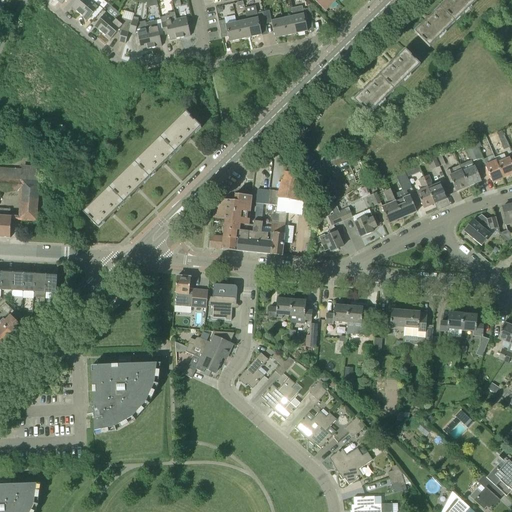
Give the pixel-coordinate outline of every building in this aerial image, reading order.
[(79,15),(91,0),(77,0),(71,8),(79,15)] [(91,0),(79,15),(87,21),(99,7),(98,6),(102,0),(91,0)] [(313,0),(314,0),(325,11),(336,0),(313,0)] [(447,0),(440,7),(455,23),(478,0),(447,0)] [(309,9),(303,10),(302,7),(291,9),(293,17),(297,34),(308,32),(306,22),(312,21),(309,9)] [(429,48),(455,23),(440,7),(414,33),(429,48)] [(269,11),(263,13),(266,25),(272,24),(271,22),(269,11)] [(114,20),(106,13),(94,27),(102,34),(114,20)] [(266,25),(263,13),(246,16),(247,21),(251,38),(262,36),(260,26),(266,25)] [(135,35),(138,21),(139,19),(134,17),(133,20),(132,22),(129,33),(135,35)] [(170,41),(180,39),(176,21),(166,23),(165,17),(160,18),(164,36),(169,35),(170,41)] [(282,19),(286,37),(297,34),(293,17),(282,19)] [(176,21),(180,39),(190,37),(186,18),(176,21)] [(129,33),(132,22),(122,19),(118,23),(114,20),(102,34),(110,41),(117,32),(120,34),(118,43),(126,45),(129,33)] [(282,19),(271,22),(272,24),(275,39),(286,37),(282,19)] [(218,22),(221,34),(227,33),(229,43),(240,40),(236,23),(226,25),(225,21),(218,22)] [(236,23),(240,40),(251,38),(247,21),(236,23)] [(148,31),(152,49),(162,47),(158,29),(148,31)] [(141,51),(152,49),(148,31),(137,33),(141,51)] [(379,75),(394,91),(420,66),(405,50),(379,75)] [(368,116),(394,91),(379,75),(353,101),(368,116)] [(160,137),(175,153),(201,128),(186,112),(160,137)] [(12,124),(7,135),(17,139),(22,128),(12,124)] [(509,148),(504,135),(498,138),(504,151),(509,148)] [(135,163),(150,178),(175,153),(160,137),(135,163)] [(471,144),(477,160),(482,158),(478,149),(481,148),(478,141),(471,144)] [(464,147),(470,161),(471,161),(472,163),(477,160),(471,144),(464,147)] [(329,169),(338,165),(347,162),(348,161),(344,149),(324,156),(329,169)] [(436,158),(440,167),(445,165),(441,156),(436,158)] [(440,167),(436,158),(428,161),(432,170),(440,167)] [(511,162),(510,158),(497,163),(503,179),(511,175),(511,162)] [(503,179),(497,163),(497,161),(483,167),(488,179),(490,178),(492,183),(503,179)] [(109,188),(124,203),(150,178),(135,163),(109,188)] [(0,237),(10,239),(11,220),(37,222),(39,183),(40,167),(21,166),(21,168),(20,181),(21,181),(18,217),(10,216),(10,210),(0,209),(0,237)] [(404,171),(407,178),(420,173),(417,166),(404,171)] [(481,182),(475,167),(463,172),(469,187),(481,182)] [(469,187),(463,172),(462,171),(456,174),(453,168),(447,171),(452,183),(454,182),(458,192),(469,187)] [(404,171),(394,176),(402,193),(393,196),(403,219),(417,213),(411,197),(409,197),(407,192),(412,189),(412,188),(407,178),(404,171)] [(281,181),(278,192),(277,206),(275,216),(272,215),(272,221),(271,224),(270,241),(272,242),(271,255),(282,256),(285,225),(278,224),(278,222),(279,214),(301,216),(303,202),(296,201),(301,180),(302,175),(285,172),(283,181),(281,181)] [(428,176),(423,178),(435,204),(447,199),(440,183),(430,188),(429,184),(431,183),(428,176)] [(423,209),(435,204),(423,178),(418,180),(422,187),(423,191),(417,193),(423,209)] [(330,179),(322,196),(329,200),(337,183),(330,179)] [(98,228),(113,214),(124,203),(109,188),(83,213),(98,228)] [(256,204),(269,205),(270,191),(257,190),(256,204)] [(389,225),(403,219),(393,196),(391,190),(384,193),(389,205),(382,208),(389,225)] [(269,205),(277,206),(278,192),(270,191),(269,205)] [(375,207),(380,205),(376,194),(371,196),(375,207)] [(213,210),(213,211),(212,218),(225,220),(224,229),(240,231),(241,225),(249,226),(249,225),(252,196),(235,195),(235,201),(224,200),(213,210)] [(330,207),(333,214),(334,218),(331,220),(333,226),(344,221),(340,211),(339,212),(335,203),(330,207)] [(511,205),(502,208),(505,219),(511,217),(511,205)] [(340,211),(344,221),(352,218),(348,208),(340,211)] [(372,230),(377,227),(371,214),(365,216),(366,219),(355,224),(361,238),(373,233),(372,230)] [(475,220),(474,222),(473,221),(465,232),(481,246),(490,235),(488,234),(490,231),(499,229),(496,218),(487,220),(481,216),(478,218),(475,220)] [(237,251),(257,254),(259,233),(262,233),(263,222),(254,221),(253,225),(249,225),(249,226),(241,225),(240,231),(237,251)] [(210,236),(209,248),(222,250),(237,251),(240,231),(224,229),(223,237),(210,236)] [(511,236),(507,231),(500,234),(501,236),(510,244),(511,241),(511,236)] [(324,235),(319,238),(319,239),(325,252),(330,249),(331,252),(333,252),(338,249),(344,247),(337,233),(337,232),(325,237),(324,235)] [(259,233),(257,254),(271,255),(272,242),(270,241),(268,240),(268,234),(262,233),(259,233)] [(358,251),(365,246),(360,240),(354,245),(358,251)] [(1,291),(12,291),(14,272),(2,272),(1,291)] [(12,291),(23,292),(24,273),(14,272),(12,291)] [(36,274),(24,273),(23,292),(34,293),(36,274)] [(45,293),(47,274),(36,274),(34,293),(34,297),(45,298),(45,293)] [(57,275),(47,274),(45,293),(56,294),(57,275)] [(177,276),(174,307),(175,307),(181,308),(191,308),(192,308),(206,309),(208,291),(193,290),(192,296),(189,295),(191,278),(177,276)] [(237,288),(237,287),(236,287),(234,286),(214,285),(213,298),(209,297),(208,307),(213,307),(212,320),(232,321),(232,308),(236,308),(237,289),(237,288)] [(269,308),(268,318),(277,319),(283,320),(283,317),(291,317),(292,300),(277,299),(277,308),(269,308)] [(291,317),(290,324),(298,324),(305,325),(305,321),(312,322),(313,311),(306,311),(306,301),(292,300),(291,317)] [(347,324),(348,307),(334,306),(333,315),(326,314),(325,325),(333,326),(334,323),(347,324)] [(348,307),(347,324),(346,335),(367,336),(368,329),(369,329),(370,318),(363,317),(363,308),(348,307)] [(382,330),(382,334),(390,334),(390,330),(390,328),(405,329),(406,311),(391,310),(390,320),(383,319),(382,330)] [(404,331),(404,338),(425,340),(424,346),(424,353),(430,353),(432,337),(433,327),(427,326),(428,314),(420,313),(406,311),(405,329),(404,331)] [(461,331),(463,314),(448,313),(448,322),(441,322),(440,333),(448,333),(448,330),(461,331)] [(463,314),(461,331),(475,332),(475,335),(483,336),(484,326),(477,325),(478,315),(463,314)] [(0,340),(5,345),(11,339),(22,328),(10,316),(0,325),(0,340)] [(508,349),(511,338),(511,326),(504,323),(497,340),(503,342),(502,346),(508,349)] [(310,325),(309,336),(306,336),(305,348),(316,348),(317,337),(318,325),(310,325)] [(228,358),(233,345),(230,344),(234,334),(216,333),(214,337),(217,338),(214,345),(200,339),(196,340),(195,341),(190,339),(188,343),(190,344),(193,346),(222,359),(224,356),(228,358)] [(432,337),(430,353),(438,354),(439,338),(432,337)] [(480,344),(475,355),(482,358),(486,347),(489,340),(482,338),(480,344)] [(511,338),(508,349),(507,351),(503,360),(502,362),(507,364),(511,355),(511,338)] [(374,346),(374,356),(381,356),(382,339),(375,339),(374,346)] [(222,359),(193,346),(190,344),(186,353),(201,360),(196,370),(203,373),(205,370),(215,374),(222,359)] [(374,356),(374,346),(365,345),(364,355),(374,356)] [(497,360),(502,362),(503,360),(507,351),(502,349),(497,360)] [(276,353),(272,358),(282,367),(286,362),(276,354),(276,353)] [(252,390),(264,376),(258,371),(268,361),(261,354),(238,380),(245,386),(247,385),(252,390)] [(282,367),(276,373),(281,378),(292,365),(295,363),(289,358),(287,361),(286,362),(282,367)] [(87,414),(87,415),(93,414),(93,416),(94,418),(94,436),(95,436),(117,431),(134,422),(135,421),(149,406),(150,405),(158,386),(159,385),(160,373),(161,365),(161,364),(136,365),(134,365),(131,365),(119,365),(92,367),(93,403),(93,405),(89,406),(89,407),(90,407),(90,414),(87,414)] [(192,379),(195,372),(182,366),(182,367),(176,367),(177,372),(192,379)] [(321,380),(325,384),(329,379),(325,375),(321,380)] [(343,377),(343,386),(345,386),(345,391),(350,391),(350,386),(352,386),(353,378),(344,377),(343,377)] [(266,404),(273,410),(292,389),(296,385),(289,379),(278,391),(272,385),(261,397),(267,403),(266,404)] [(325,386),(320,381),(309,394),(314,398),(323,389),(322,389),(325,386)] [(495,394),(499,388),(491,383),(488,389),(495,394)] [(292,389),(273,410),(279,416),(280,416),(285,421),(296,409),(300,404),(295,399),(299,395),(298,394),(292,389)] [(323,389),(314,398),(319,402),(327,393),(323,389)] [(340,396),(345,402),(350,397),(344,392),(340,396)] [(473,423),(460,411),(454,417),(468,429),(473,423)] [(305,417),(294,429),(300,434),(307,441),(326,419),(320,413),(319,412),(314,418),(311,422),(305,417)] [(330,414),(326,419),(307,441),(314,446),(315,445),(321,450),(332,436),(327,432),(337,421),(330,414)] [(431,416),(426,421),(430,425),(435,420),(431,416)] [(361,423),(357,419),(345,429),(349,434),(359,426),(358,425),(361,423)] [(430,430),(421,421),(415,428),(424,436),(430,430)] [(363,430),(359,426),(349,434),(353,438),(363,430)] [(338,473),(363,457),(357,449),(347,456),(343,450),(329,459),(333,465),(338,473)] [(368,454),(363,457),(338,473),(343,481),(345,479),(349,486),(363,476),(359,470),(373,461),(368,454)] [(494,486),(506,497),(511,490),(511,463),(509,460),(499,470),(496,467),(486,478),(494,486)] [(388,474),(390,480),(403,476),(396,467),(392,468),(393,472),(388,474)] [(403,476),(390,480),(391,486),(398,484),(399,487),(405,485),(411,483),(404,475),(403,476)] [(470,497),(474,501),(475,501),(483,509),(486,506),(490,510),(499,500),(489,491),(494,486),(486,478),(483,475),(476,482),(480,486),(470,497)] [(0,511),(35,511),(38,507),(38,505),(41,485),(41,484),(15,485),(13,485),(11,485),(0,485),(0,511)] [(398,484),(391,486),(394,494),(406,490),(405,485),(399,487),(398,484)] [(472,511),(452,492),(441,511),(472,511)] [(354,506),(351,506),(351,511),(392,511),(393,505),(381,505),(374,505),(374,498),(372,498),(367,498),(366,498),(354,498),(354,506)]
